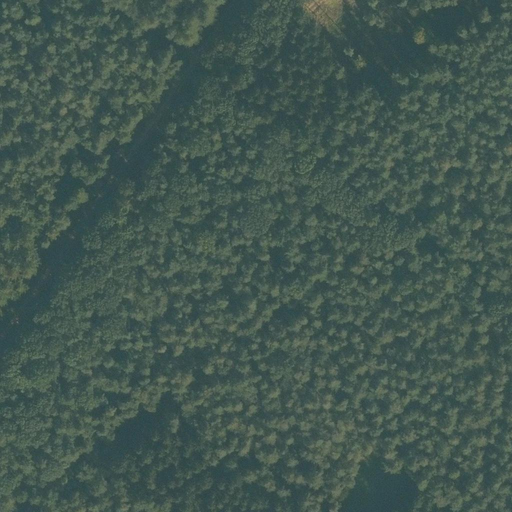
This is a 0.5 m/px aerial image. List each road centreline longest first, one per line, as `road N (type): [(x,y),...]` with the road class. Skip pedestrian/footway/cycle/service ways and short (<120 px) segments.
road 1 (track): [(201,55),(511,293)]
road 2 (track): [(0,349),(201,55)]
